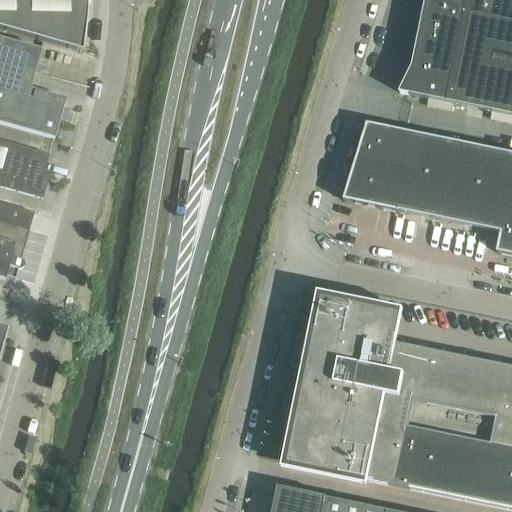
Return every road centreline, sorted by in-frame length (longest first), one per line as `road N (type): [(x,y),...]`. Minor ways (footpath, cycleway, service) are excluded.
road 1 (unclassified): [(0,479),(103,118),(119,0)]
road 2 (primary): [(169,326),(276,0)]
road 3 (primary): [(228,0),(197,133),(169,326)]
road 4 (unclassified): [(285,262),(359,0)]
road 5 (unclassified): [(216,511),(285,262)]
road 6 (unclassified): [(511,309),(285,262)]
road 7 (primary): [(120,511),(169,326)]
